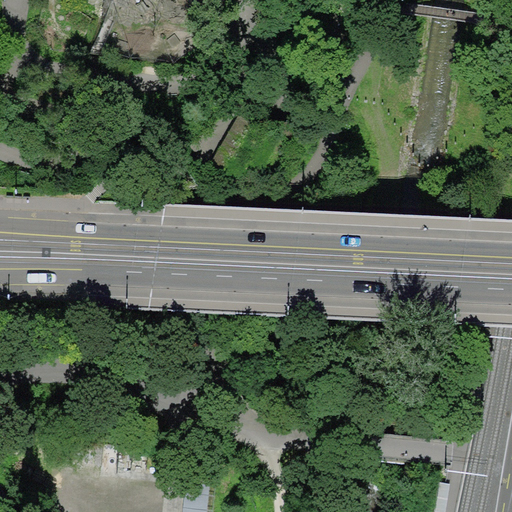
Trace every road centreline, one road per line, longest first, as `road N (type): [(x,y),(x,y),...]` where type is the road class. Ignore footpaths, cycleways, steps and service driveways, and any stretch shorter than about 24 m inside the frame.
road 1 (primary): [(511,247),(0,220)]
road 2 (primary): [(0,277),(119,274),(511,294)]
road 3 (residential): [(184,407),(108,379),(0,374)]
